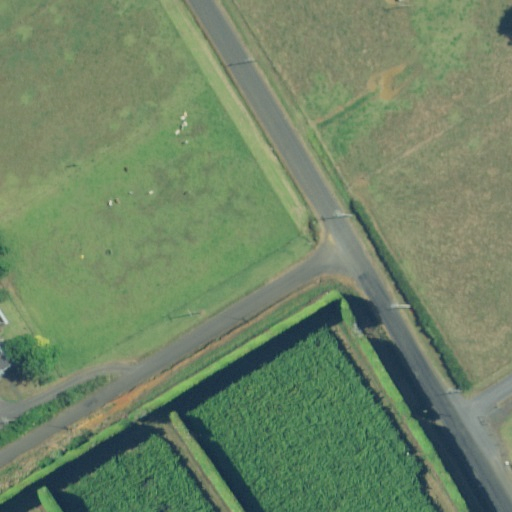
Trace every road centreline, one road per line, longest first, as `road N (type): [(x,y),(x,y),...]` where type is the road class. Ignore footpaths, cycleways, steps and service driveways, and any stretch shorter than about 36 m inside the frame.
road 1 (unclassified): [(347,244),(0,463)]
road 2 (unclassified): [(347,244),(196,0)]
road 3 (unclassified): [(454,420),(347,244)]
